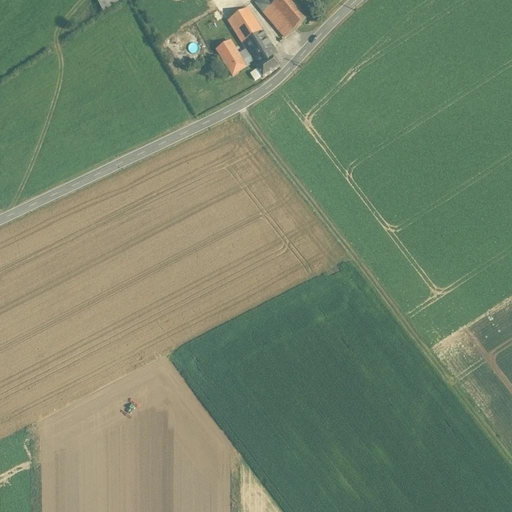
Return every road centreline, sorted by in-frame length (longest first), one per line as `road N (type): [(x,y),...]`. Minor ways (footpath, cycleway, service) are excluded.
road 1 (track): [(238,106),(511,462)]
road 2 (tertiary): [(0,220),(238,106),(274,82),(356,0)]
